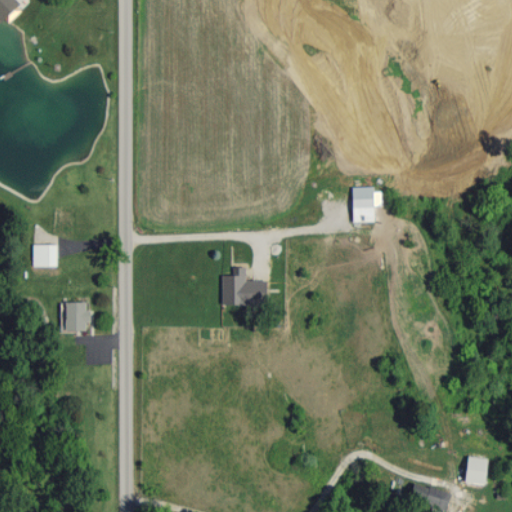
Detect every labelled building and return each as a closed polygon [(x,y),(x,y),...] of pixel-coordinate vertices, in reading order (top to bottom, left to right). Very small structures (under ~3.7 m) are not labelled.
[(370,198),(348,198),(348,221),(370,221),(370,198)] [(54,243),(29,243),(29,266),(54,266),(54,243)] [(219,304),(263,304),(263,281),(243,281),(243,267),(232,267),(232,275),(219,275),(219,304)] [(85,322),(85,301),(62,301),(62,330),(82,330),(82,322),(85,322)] [(460,481),(480,484),(483,458),(463,455),(460,481)] [(443,511),(448,492),(410,482),(405,502),(443,511)]
